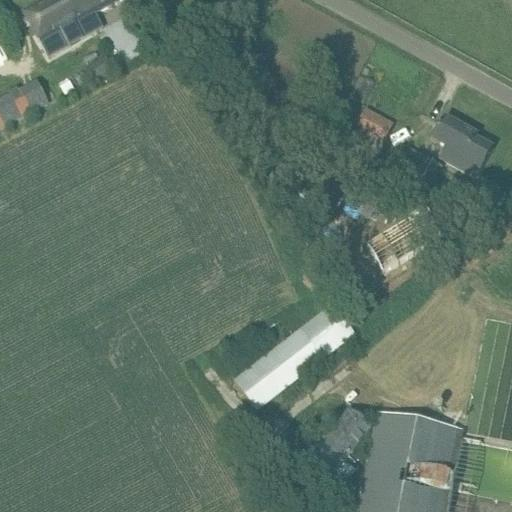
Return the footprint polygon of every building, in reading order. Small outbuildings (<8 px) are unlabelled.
[(50,0),(31,11),(21,16),(47,62),(56,56),(104,31),(96,16),(124,0),(50,0)] [(37,84),(0,103),(0,130),(48,105),(37,84)] [(384,140),(392,122),(366,110),(358,128),(384,140)] [(445,120),(433,142),(446,149),(440,160),(475,179),(491,150),(476,141),(477,138),(445,120)] [(409,150),(400,168),(390,184),(423,202),(442,168),(409,150)] [(445,240),(427,209),(366,245),(384,276),(445,240)] [(353,334),(331,307),(234,385),(256,412),(353,334)] [(324,433),(313,446),(301,462),(339,493),(359,468),(348,459),(372,430),(349,411),(329,436),(324,433)] [(449,511),(463,440),(464,432),(379,416),(359,511),(449,511)]
